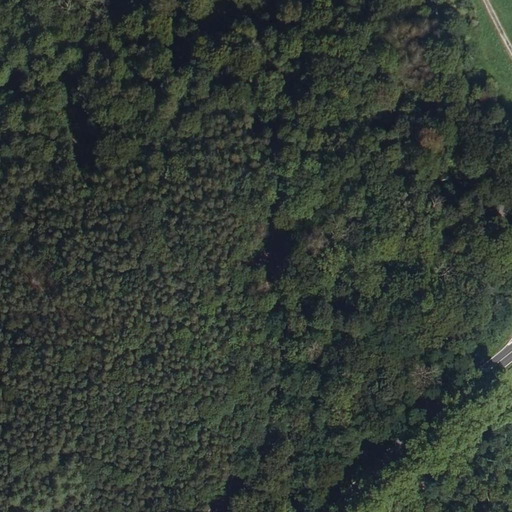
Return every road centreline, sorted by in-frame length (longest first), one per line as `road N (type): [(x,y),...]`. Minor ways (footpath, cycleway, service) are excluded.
road 1 (primary): [(327,511),(423,411),(511,347)]
road 2 (unclassified): [(435,0),(511,225)]
